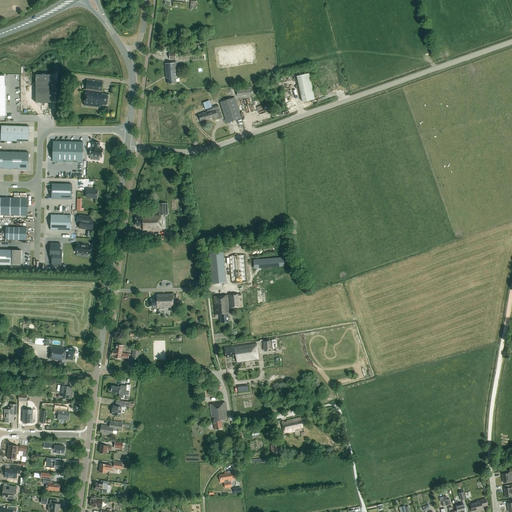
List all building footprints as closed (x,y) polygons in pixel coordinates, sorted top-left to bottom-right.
[(175,78),(177,77),(176,62),(166,62),(167,64),(165,64),(166,78),(168,78),(168,84),(176,84),(175,78)] [(302,102),(315,99),(309,74),(297,76),(302,102)] [(36,75),(36,103),(52,103),(52,75),(36,75)] [(101,94),(103,82),(87,80),(84,105),(99,107),(100,105),(102,106),(102,105),(107,106),(108,95),(104,95),(104,94),(101,94)] [(237,95),(252,94),(252,86),(236,87),(237,95)] [(220,102),(226,119),(227,123),(241,118),(234,97),(220,102)] [(217,114),(220,113),(218,105),(211,107),(212,110),(198,114),(200,121),(207,119),(207,120),(210,119),(210,118),(214,117),(214,118),(218,117),(217,114)] [(1,141),(29,142),(29,126),(1,126),(1,141)] [(53,141),(52,162),(82,163),(83,142),(53,141)] [(91,147),(90,156),(95,157),(95,160),(99,161),(100,157),(102,158),(103,149),(99,148),(100,143),(93,142),(92,147),(91,147)] [(0,168),(28,170),(29,153),(0,151),(0,168)] [(52,184),(51,199),(72,199),(72,184),(52,184)] [(91,190),(91,189),(87,188),(86,197),(97,199),(98,191),(91,190)] [(0,197),(0,214),(28,216),(28,199),(0,197)] [(143,215),(136,215),(136,226),(143,226),(143,230),(162,230),(162,225),(160,225),(160,221),(161,221),(161,215),(168,215),(167,203),(158,203),(158,214),(159,214),(159,215),(145,215),(143,215)] [(71,215),(51,215),(51,230),(71,231),(71,215)] [(91,217),(79,216),(78,222),(80,223),(79,228),(92,230),(94,221),(90,221),(91,217)] [(26,240),(26,228),(6,227),(6,240),(26,240)] [(52,258),(51,265),(61,266),(62,251),(60,251),(60,243),(50,243),(50,258),(52,258)] [(90,246),(77,244),(76,252),(89,254),(90,246)] [(11,250),(0,249),(0,264),(11,265),(12,265),(21,265),(21,250),(12,250),(12,251),(11,251),(11,250)] [(222,251),(208,253),(211,283),(225,282),(222,251)] [(232,283),(247,282),(245,255),(230,256),(232,283)] [(283,257),(253,260),(254,268),(284,266),(283,257)] [(157,309),(163,309),(174,308),(173,294),(157,294),(157,299),(151,299),(152,308),(157,308),(157,309)] [(238,294),(236,294),(213,296),(215,315),(220,314),(221,323),(229,322),(228,313),(229,313),(229,308),(239,307),(238,294)] [(49,346),(50,340),(36,338),(35,341),(43,342),(43,345),(49,346)] [(272,349),(271,340),(262,341),(263,350),(272,349)] [(254,360),(254,361),(258,360),(256,343),(224,348),(226,357),(236,356),(237,363),(245,362),(245,361),(254,360)] [(114,358),(117,358),(118,359),(119,360),(120,359),(121,359),(121,358),(128,359),(129,354),(122,353),(123,346),(116,345),(115,351),(113,351),(112,355),(114,356),(114,358)] [(60,360),(60,361),(62,361),(62,362),(60,362),(60,364),(64,365),(65,359),(73,360),(74,354),(75,354),(75,353),(76,353),(76,351),(75,350),(75,349),(51,346),(49,359),(60,360)] [(72,399),(72,394),(71,394),(72,387),(68,386),(68,380),(62,380),(61,393),(64,393),(63,398),(72,399)] [(126,390),(127,386),(121,385),(121,387),(112,386),(111,392),(119,393),(119,398),(123,398),(123,395),(125,395),(126,395),(128,395),(129,391),(126,390)] [(26,395),(20,395),(19,395),(19,401),(30,401),(30,396),(29,395),(29,392),(26,392),(26,395)] [(121,407),(122,407),(123,407),(124,405),(129,406),(129,402),(116,400),(115,406),(113,406),(113,408),(112,413),(112,415),(120,416),(121,407)] [(227,420),(225,402),(209,404),(211,417),(212,417),(213,424),(214,424),(215,429),(222,428),(221,420),(227,420)] [(17,408),(17,405),(17,404),(12,404),(10,404),(10,407),(8,407),(8,410),(6,410),(5,410),(5,414),(4,418),(5,418),(5,422),(13,422),(13,415),(17,415),(17,408)] [(35,410),(35,407),(29,407),(29,410),(24,410),(23,423),(33,423),(33,410),(35,410)] [(55,414),(58,414),(58,419),(69,421),(70,413),(62,412),(62,408),(55,407),(55,414)] [(287,421),(283,422),(283,421),(281,421),(284,433),(294,431),(294,429),(303,428),(300,417),(287,420),(287,421)] [(110,421),(109,426),(101,425),(100,433),(102,433),(102,435),(112,436),(113,429),(121,430),(123,423),(110,421)] [(53,445),(54,443),(49,443),(49,441),(44,441),(44,448),(52,448),(53,447),(54,447),(54,450),(57,450),(56,454),(61,454),(61,453),(64,453),(65,447),(53,445)] [(279,454),(277,444),(270,445),(272,455),(279,454)] [(9,445),(8,452),(8,458),(12,459),(16,460),(18,446),(9,445)] [(26,457),(27,446),(20,445),(19,451),(23,452),(22,456),(26,457)] [(111,451),(111,447),(101,445),(99,453),(106,454),(107,450),(111,451)] [(64,463),(56,462),(56,459),(47,458),(46,467),(50,468),(55,468),(63,469),(64,463)] [(112,466),(110,465),(100,464),(99,473),(106,473),(107,470),(111,470),(112,466)] [(10,466),(10,469),(6,469),(5,477),(16,478),(17,473),(20,474),(21,467),(10,466)] [(509,474),(509,473),(502,474),(503,483),(511,481),(511,480),(511,477),(511,469),(509,470),(510,473),(509,474)] [(236,481),(234,470),(225,472),(225,474),(219,475),(220,483),(225,482),(227,481),(227,482),(236,481)] [(41,473),(40,478),(44,479),(43,483),(47,483),(46,490),(53,491),(53,490),(60,491),(60,490),(61,490),(61,488),(60,487),(61,484),(55,484),(55,483),(52,482),(52,478),(51,478),(51,474),(41,473)] [(108,485),(107,485),(107,482),(106,482),(101,481),(100,484),(96,484),(95,490),(102,491),(101,492),(107,493),(108,485)] [(15,499),(17,487),(10,486),(9,490),(3,489),(2,498),(15,499)] [(102,509),(102,508),(103,500),(97,499),(96,500),(91,499),(90,506),(97,507),(97,508),(102,509)] [(472,511),(476,511),(475,511),(477,511),(483,510),(482,507),(487,505),(486,499),(477,501),(477,502),(470,504),(472,511)] [(58,511),(60,504),(57,504),(57,501),(50,500),(50,504),(49,504),(47,511),(48,511),(58,511)] [(457,510),(457,511),(466,511),(464,503),(456,505),(457,510)]
